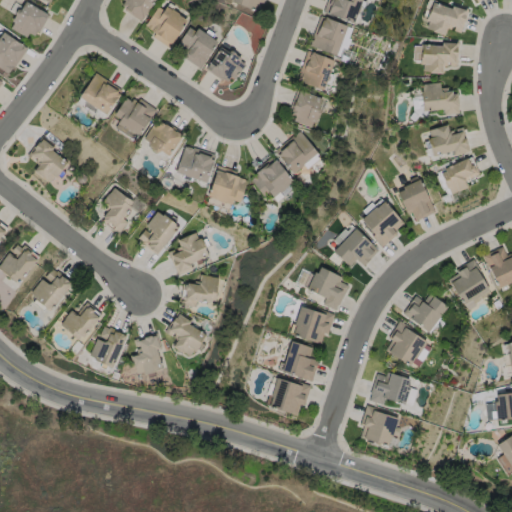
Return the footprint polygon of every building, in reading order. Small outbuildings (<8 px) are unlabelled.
[(121,12),(123,0),(150,0),(147,16),(121,12)] [(262,0),(258,12),(231,2),(231,0),(262,0)] [(363,0),(352,24),(324,11),(329,0),(363,0)] [(9,27),(25,1),(48,15),(33,41),(9,27)] [(467,11),(460,32),(448,28),(445,35),(424,29),(433,1),(467,11)] [(163,45),(146,22),(171,3),(188,26),(163,45)] [(347,27),(336,56),(311,47),(321,18),(347,27)] [(218,40),(201,68),(182,57),(186,51),(178,46),(191,24),(218,40)] [(8,75),(0,69),(0,31),(1,30),(27,49),(8,75)] [(206,68),(223,44),(247,62),(230,86),(206,68)] [(457,44),(457,65),(444,65),(443,73),(418,72),(418,44),(457,44)] [(333,60),(324,90),(298,82),(307,52),(333,60)] [(79,98),(94,73),(122,90),(106,115),(79,98)] [(421,83),(440,82),(440,90),(457,89),(459,114),(444,115),(443,110),(422,111),(421,83)] [(312,129),(287,117),(300,90),(325,101),(312,129)] [(129,95),(156,112),(141,136),(114,119),(129,95)] [(169,157),(142,142),(156,118),(182,134),(169,157)] [(462,130),(467,146),(435,158),(426,131),(446,124),(450,134),(462,130)] [(276,154),(300,132),(319,154),(296,175),(276,154)] [(33,169),(38,162),(28,154),(42,139),(69,161),(50,183),(33,169)] [(176,174),(183,146),(213,154),(206,182),(176,174)] [(438,172),(470,156),(481,177),(449,194),(438,172)] [(251,172),(281,162),(290,187),(270,193),(269,189),(257,193),(251,172)] [(239,206),(207,197),(215,169),(247,178),(239,206)] [(396,190),(419,179),(435,211),(413,223),(396,190)] [(117,232),(101,221),(110,207),(102,202),(113,187),(137,205),(117,232)] [(372,205),(374,207),(387,200),(404,229),(378,245),(360,213),(372,205)] [(135,240),(158,210),(178,226),(156,255),(135,240)] [(363,266),(355,259),(349,266),(332,251),(339,243),(338,242),(352,227),(378,250),(363,266)] [(177,274),(169,254),(181,249),(177,240),(196,232),(209,260),(177,274)] [(511,280),(498,287),(483,256),(507,245),(511,256),(511,280)] [(0,263),(11,251),(17,256),(25,247),(38,258),(16,282),(0,267),(0,263)] [(449,282),(458,276),(455,271),(472,260),(489,289),(463,305),(449,282)] [(350,282),(337,308),(305,292),(319,266),(350,282)] [(50,311),(29,295),(45,274),(50,278),(55,271),(71,282),(50,311)] [(180,302),(182,282),(199,285),(201,274),(218,277),(214,307),(180,302)] [(427,333),(402,313),(416,295),(424,302),(430,293),(447,307),(427,333)] [(61,325),(82,298),(101,313),(80,340),(61,325)] [(322,345),(290,334),(300,305),(332,317),(322,345)] [(173,345),(178,338),(166,330),(178,313),(206,333),(190,357),(173,345)] [(408,366),(382,348),(401,322),(426,340),(408,366)] [(89,356),(104,325),(126,336),(111,366),(89,356)] [(138,354),(135,338),(156,334),(163,368),(135,374),(132,355),(138,354)] [(280,370),(290,341),(312,349),(309,357),(318,361),(311,381),(280,370)] [(368,397),(373,379),(386,382),(388,373),(411,379),(404,406),(368,397)] [(308,386),(300,416),(266,406),(274,377),(308,386)] [(511,418),(486,420),(485,403),(497,403),(496,393),(511,392),(511,418)] [(357,436),(366,407),(397,416),(388,446),(357,436)] [(511,468),(496,445),(511,434),(511,468)]
